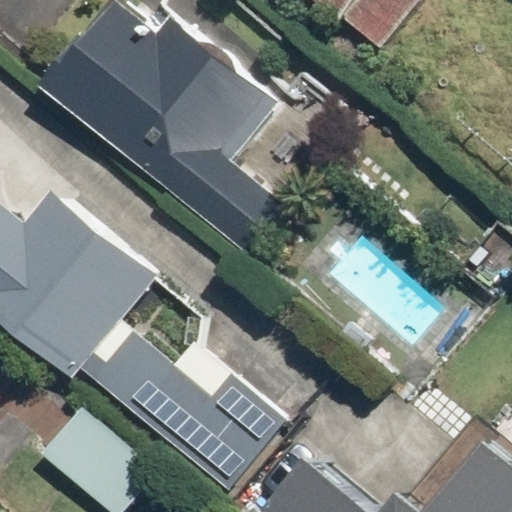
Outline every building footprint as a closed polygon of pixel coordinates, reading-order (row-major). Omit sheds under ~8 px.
[(244,158),(294,99),(193,14),(180,29),(145,0),(139,0),(108,37),(104,33),(59,86),(259,255),(301,206),(244,158)] [(325,0),(349,20),(353,15),(389,46),(428,0),(325,0)] [(235,486),(298,414),(211,339),(190,363),(138,317),(176,274),(78,189),(49,221),(24,199),(0,225),(0,303),(87,379),(98,366),(235,486)] [(511,295),(511,246),(502,238),(475,267),(510,298),(511,295)] [(117,506),(162,456),(97,399),(52,450),(117,506)] [(511,511),(511,448),(501,439),(438,511),(435,511),(352,442),(339,458),(303,429),(259,481),(292,508),(288,511),(511,511)]
